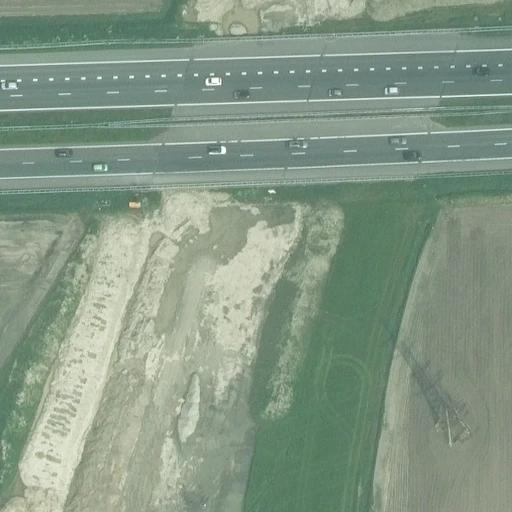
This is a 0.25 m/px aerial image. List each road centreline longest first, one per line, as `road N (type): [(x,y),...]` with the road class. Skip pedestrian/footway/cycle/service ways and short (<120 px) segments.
road 1 (tertiary): [(0,316),(176,286),(511,257)]
road 2 (motorway): [(0,164),(511,143)]
road 3 (motorway): [(511,80),(0,96)]
road 4 (track): [(390,511),(408,386),(446,261)]
